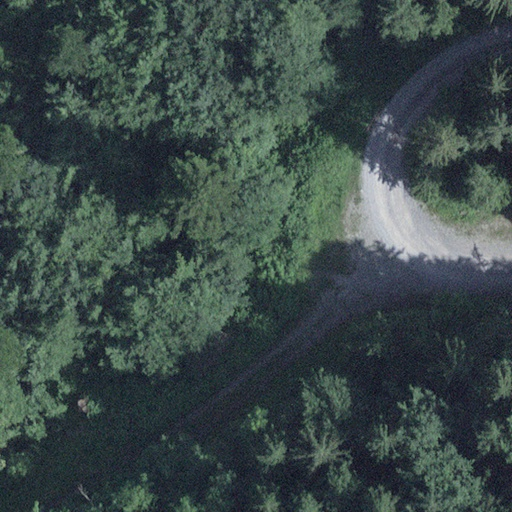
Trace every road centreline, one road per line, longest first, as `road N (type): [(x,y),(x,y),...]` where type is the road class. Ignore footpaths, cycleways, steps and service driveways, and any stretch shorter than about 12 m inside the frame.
road 1 (track): [(412,236),(341,301),(58,511)]
road 2 (track): [(511,39),(446,77),(397,161),(412,236),(511,266)]
